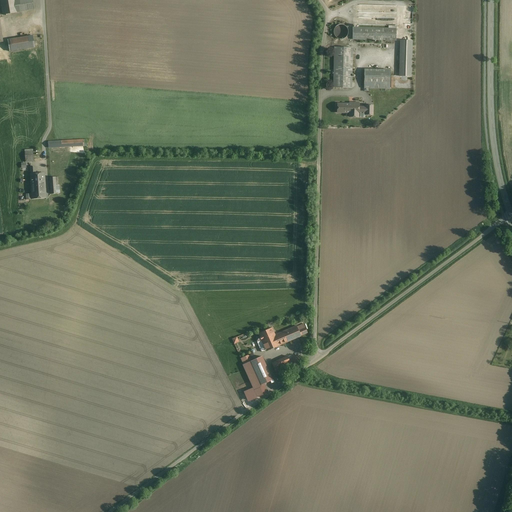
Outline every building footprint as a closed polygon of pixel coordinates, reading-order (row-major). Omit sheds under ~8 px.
[(0,0),(3,15),(34,10),(32,0),(0,0)] [(353,40),(396,40),(396,24),(389,24),(389,27),(353,27),(353,40)] [(334,29),(334,31),(334,33),(335,35),(336,37),(338,38),(340,39),(342,39),(344,38),(346,36),(347,34),(348,32),(347,29),(346,27),(344,26),(342,25),(340,25),(337,26),(335,27),(334,29)] [(33,36),(7,40),(9,52),(35,47),(33,36)] [(412,40),(400,40),(399,76),(411,76),(412,40)] [(352,88),(352,48),(333,48),(333,88),(352,88)] [(390,89),(390,69),(364,68),(364,88),(390,89)] [(359,112),(359,106),(359,101),(349,101),(349,103),(337,103),(337,114),(348,114),(348,117),(359,118),(359,112)] [(365,105),(365,106),(359,106),(359,112),(364,113),(366,113),(366,115),(373,115),(373,105),(365,105)] [(33,152),(25,152),(25,162),(33,162),(33,152)] [(36,174),(31,175),(33,197),(45,196),(44,174),(36,174)] [(297,327),(301,336),(307,333),(304,324),(297,327)] [(277,339),(263,345),(266,351),(291,340),(301,336),(297,327),(296,326),(275,335),(277,339)] [(277,339),(275,335),(271,328),(258,333),(263,345),(277,339)] [(255,359),(251,361),(261,384),(272,380),(261,356),(257,358),(256,357),(254,357),(255,359)] [(287,356),(272,363),(275,371),(291,364),(287,356)]
